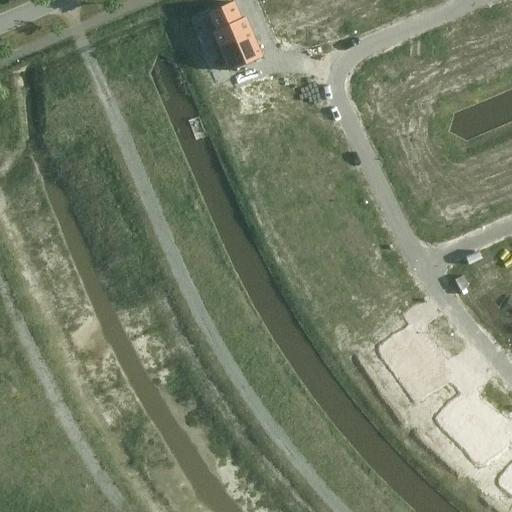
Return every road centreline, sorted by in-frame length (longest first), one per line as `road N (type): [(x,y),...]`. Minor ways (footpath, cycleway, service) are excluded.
road 1 (residential): [(467,0),(342,51),(328,78),(406,247),(511,382)]
road 2 (track): [(0,115),(257,0)]
